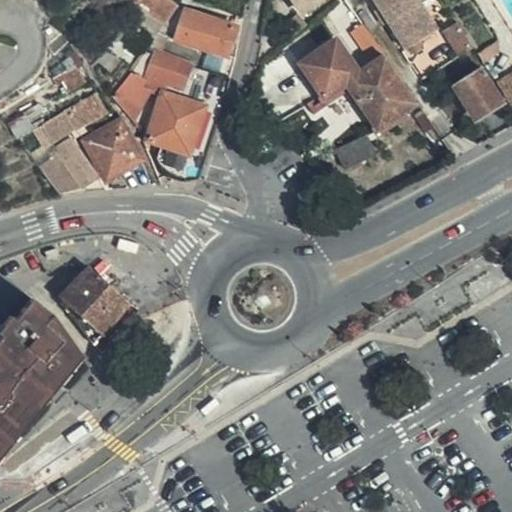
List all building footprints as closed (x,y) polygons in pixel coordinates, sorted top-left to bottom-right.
[(129,9),(135,13),(140,7),(163,24),(177,6),(168,0),(134,0),(133,2),(129,9)] [(290,0),(301,15),(322,0),(333,0),(337,4),(342,0),(290,0)] [(342,0),(337,4),(334,7),(352,32),(363,25),(351,9),(345,0),(342,0)] [(361,1),(359,0),(345,0),(351,9),(361,1)] [(372,0),(406,51),(409,49),(437,30),(417,0),(372,0)] [(108,9),(99,1),(87,16),(95,23),(108,9)] [(135,13),(128,23),(150,41),(156,33),(163,24),(140,7),(135,13)] [(227,57),(236,28),(185,12),(176,40),(227,57)] [(363,25),(352,32),(375,64),(360,75),(336,42),(301,66),(322,95),(307,106),(315,115),(338,100),(334,95),(348,86),(379,130),(418,105),(363,25)] [(437,30),(409,49),(413,54),(423,47),(427,52),(443,41),(437,30)] [(150,41),(144,49),(148,51),(161,56),(165,43),(168,38),(156,33),(150,41)] [(64,39),(59,35),(51,42),(52,54),(67,42),(64,39)] [(161,56),(192,69),(197,56),(165,43),(161,56)] [(142,87),(149,90),(161,93),(163,94),(166,84),(184,89),(192,69),(161,56),(148,51),(145,64),(141,63),(138,79),(143,80),(142,87)] [(114,84),(127,68),(118,61),(105,77),(114,84)] [(141,63),(112,98),(131,122),(149,90),(142,87),(143,80),(138,79),(141,63)] [(501,103),(478,67),(473,70),(478,76),(457,90),(476,119),(501,103)] [(80,80),(74,68),(51,80),(58,93),(80,80)] [(200,104),(209,73),(192,69),(184,89),(166,84),(163,94),(200,104)] [(153,110),(143,140),(156,144),(154,152),(165,176),(181,180),(198,178),(228,79),(209,73),(200,104),(163,94),(161,93),(156,111),(153,110)] [(378,139),(421,110),(418,105),(379,130),(348,86),(334,95),(338,100),(347,94),(378,139)] [(74,130),(82,126),(106,113),(100,103),(94,94),(63,111),(65,115),(74,130)] [(24,115),(7,123),(16,137),(33,128),(32,127),(24,115)] [(50,143),(69,133),(74,130),(65,115),(35,132),(44,146),(50,143)] [(107,181),(143,160),(121,121),(85,142),(107,181)] [(69,133),(73,139),(85,132),(82,126),(74,130),(69,133)] [(19,154),(5,130),(0,132),(0,159),(3,164),(19,154)] [(376,154),(367,137),(338,150),(345,168),(376,154)] [(58,155),(81,188),(95,178),(69,141),(55,150),(58,155)] [(62,192),(81,188),(58,155),(43,166),(62,192)] [(68,311),(92,344),(128,302),(87,267),(86,267),(85,267),(59,298),(71,309),(68,311)] [(0,456),(80,357),(51,315),(39,306),(31,299),(14,320),(0,336),(0,456)] [(0,336),(14,320),(9,316),(0,327),(0,336)]
